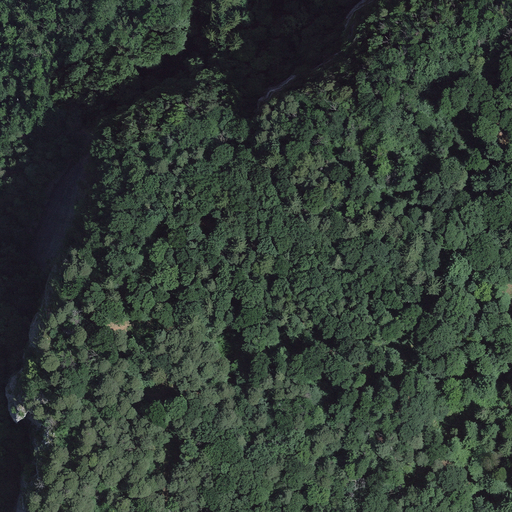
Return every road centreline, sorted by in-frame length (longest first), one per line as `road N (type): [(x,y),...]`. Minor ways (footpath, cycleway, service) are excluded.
road 1 (track): [(269,276),(177,306),(167,327),(163,511)]
road 2 (track): [(511,404),(484,360),(470,268),(485,217),(511,170)]
